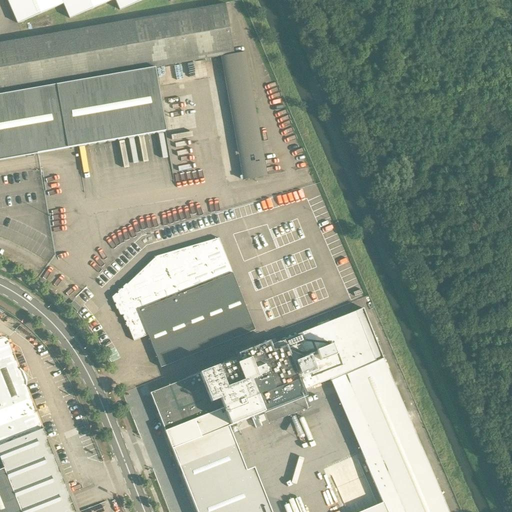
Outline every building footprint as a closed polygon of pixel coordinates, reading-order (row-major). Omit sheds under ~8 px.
[(6,0),(17,24),(63,4),(69,19),(112,0),(116,0),(121,10),(143,0),(171,0),(172,1),(173,0),(6,0)] [(0,160),(165,131),(154,68),(220,57),(242,181),(267,177),(245,53),(234,55),(224,4),(0,43),(0,160)] [(127,286),(126,285),(112,298),(114,303),(115,303),(116,305),(115,306),(117,310),(120,316),(123,315),(124,317),(123,317),(124,321),(125,321),(126,323),(125,324),(127,328),(128,327),(134,341),(148,336),(161,368),(255,331),(219,240),(156,257),(127,286)] [(43,273),(59,285),(68,274),(52,262),(43,273)] [(448,511),(383,360),(363,309),(270,346),(269,342),(237,355),(239,359),(150,394),(165,432),(239,402),(241,405),(257,399),(262,413),(305,397),(298,379),(314,373),(318,385),(330,380),(331,383),(346,376),(380,456),(365,462),(383,504),(362,511),(448,511)] [(0,459),(4,469),(0,470),(0,511),(75,511),(9,343),(8,342),(7,341),(7,340),(6,340),(5,339),(4,339),(2,338),(1,338),(0,338),(0,459)] [(241,405),(239,402),(165,432),(172,449),(226,427),(262,413),(257,399),(241,405)] [(270,511),(268,505),(261,509),(246,471),(235,443),(233,444),(226,427),(172,449),(178,466),(196,511),(270,511)]
